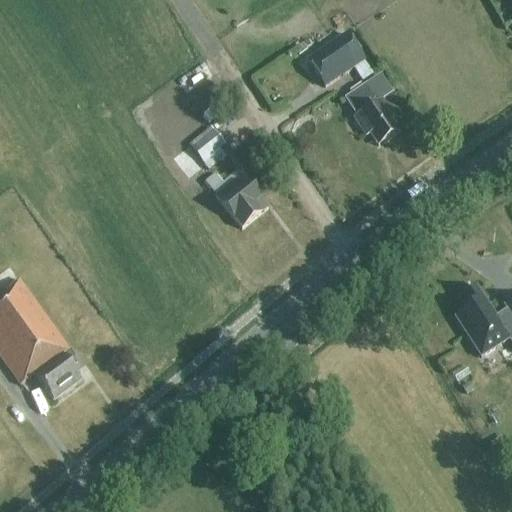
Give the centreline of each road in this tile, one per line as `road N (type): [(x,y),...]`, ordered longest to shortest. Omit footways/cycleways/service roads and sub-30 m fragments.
road 1 (primary): [(57,511),(352,263)]
road 2 (track): [(180,0),(340,244)]
road 3 (primary): [(352,263),(511,157)]
